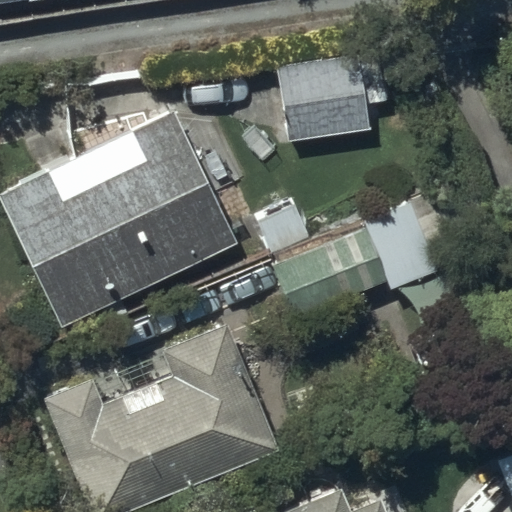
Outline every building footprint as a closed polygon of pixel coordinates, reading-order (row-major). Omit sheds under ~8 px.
[(379,47),(277,59),(285,129),(367,120),(364,94),(385,91),(379,47)] [(0,200),(35,271),(213,183),(153,63),(0,138),(0,200)] [(269,247),(269,248),(294,307),(384,268),(388,277),(467,243),(437,174),(362,207),(362,209),(308,231),(293,194),(254,209),(269,247)] [(63,471),(253,395),(200,265),(137,290),(150,323),(94,346),(82,316),(11,344),(63,471)] [(386,511),(359,445),(336,455),(327,433),(254,462),(262,482),(187,511),(386,511)] [(511,453),(502,458),(511,487),(511,488),(510,489),(511,494),(511,453)]
